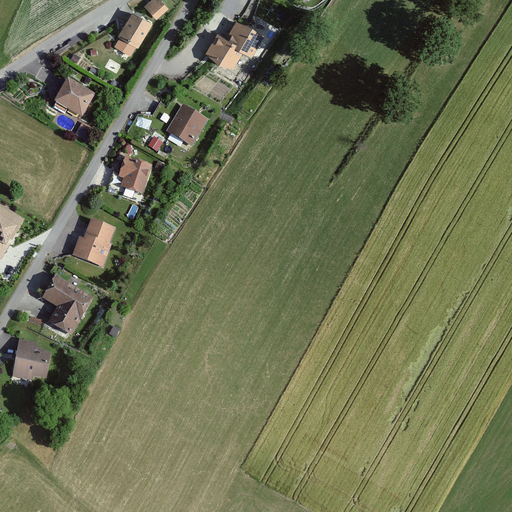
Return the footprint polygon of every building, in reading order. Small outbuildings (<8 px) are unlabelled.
[(162,0),(153,0),(140,13),(138,14),(153,23),(170,8),(162,0)] [(131,11),(119,34),(141,46),(153,23),(138,14),(131,11)] [(233,17),(223,38),(244,48),(257,54),(267,33),(233,17)] [(214,31),(204,50),(234,67),(244,48),(223,38),(214,31)] [(65,79),(53,100),(84,117),(96,96),(65,79)] [(183,104),(167,131),(194,146),(210,120),(183,104)] [(125,156),(118,176),(124,177),(121,186),(144,193),(153,165),(125,156)] [(24,219),(0,205),(0,241),(6,245),(10,238),(12,239),(24,219)] [(78,238),(72,255),(107,267),(121,227),(92,217),(84,240),(78,238)] [(97,295),(54,275),(43,299),(56,305),(47,322),(78,336),(97,295)] [(41,344),(21,340),(14,375),(47,382),(53,351),(41,348),(41,344)]
